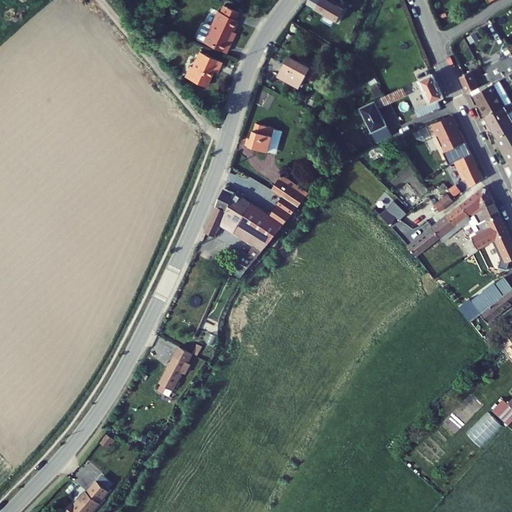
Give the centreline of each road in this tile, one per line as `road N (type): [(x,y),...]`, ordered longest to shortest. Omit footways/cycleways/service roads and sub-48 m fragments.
road 1 (tertiary): [(10,511),(84,430),(137,347),(206,198),(251,61),(292,0)]
road 2 (residential): [(511,213),(436,42)]
road 3 (unknown): [(227,138),(105,0)]
